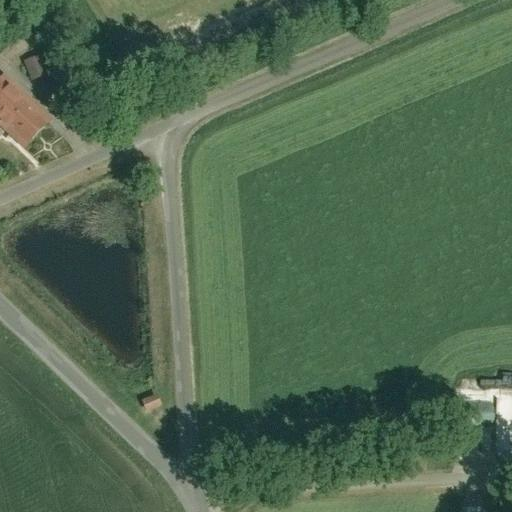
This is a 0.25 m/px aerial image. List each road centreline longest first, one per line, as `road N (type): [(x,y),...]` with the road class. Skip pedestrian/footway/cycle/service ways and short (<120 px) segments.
road 1 (unclassified): [(196,502),(166,125)]
road 2 (unclassified): [(166,125),(445,0)]
road 3 (unclassified): [(196,502),(0,308)]
road 4 (unclassified): [(166,125),(0,203)]
